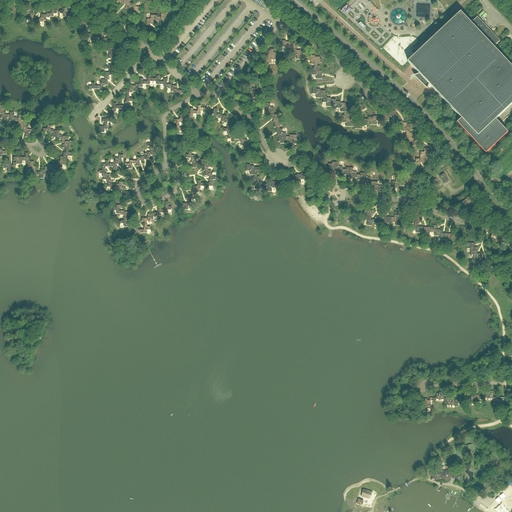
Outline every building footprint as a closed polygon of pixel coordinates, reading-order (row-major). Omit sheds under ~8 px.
[(165,0),(166,7),(167,7),(167,10),(167,14),(170,14),(171,14),(171,9),(173,9),(173,4),(175,4),(174,0),(165,0)] [(129,4),(125,4),(125,9),(127,9),(127,11),(132,11),(132,13),(136,13),(136,14),(140,14),(140,8),(136,8),(136,4),(129,4)] [(349,4),(341,11),(345,15),(352,8),(349,4)] [(406,23),(405,9),(393,11),(394,24),(406,23)] [(161,21),(163,21),(162,24),(166,24),(166,23),(168,23),(168,18),(170,18),(170,14),(167,14),(167,10),(165,10),(165,14),(161,14),(161,17),(161,21)] [(486,153),(508,133),(502,127),(496,119),(511,104),(511,67),(493,47),(500,41),(492,32),(477,17),(471,23),(469,21),(460,12),(408,62),(420,75),(415,76),(427,88),(429,84),(437,92),(461,119),(457,123),(486,153)] [(161,21),(161,17),(158,17),(158,15),(150,15),(150,19),(146,19),(146,25),(150,25),(150,24),(154,24),(154,23),(159,23),(159,21),(161,21)] [(105,72),(106,76),(109,76),(109,75),(114,75),(114,71),(112,71),(112,67),(117,67),(117,64),(115,64),(115,58),(117,58),(117,55),(112,55),(112,51),(114,51),(114,48),(109,48),(109,43),(107,43),(107,38),(104,38),(104,37),(103,37),(103,32),(100,32),(100,35),(97,35),(97,38),(100,38),(100,41),(101,41),(101,44),(104,44),(105,47),(105,51),(109,51),(109,54),(108,54),(108,58),(111,58),(112,64),(108,65),(108,69),(109,69),(109,72),(105,72)] [(87,34),(87,37),(91,37),(91,41),(92,41),(93,41),(94,41),(94,38),(97,38),(97,35),(97,34),(91,34),(91,33),(88,33),(88,34),(87,34)] [(286,41),(282,41),(282,47),(286,47),(286,51),(293,51),(293,55),(297,56),(296,59),(304,60),(304,58),(307,58),(307,61),(311,61),(311,65),(314,65),(314,68),(312,68),(312,75),(316,75),(316,79),(322,79),(322,76),(321,76),(321,71),(320,71),(320,66),(318,66),(318,63),(321,63),(322,59),(320,59),(320,57),(315,57),(315,56),(311,56),(311,54),(306,54),(306,52),(301,52),(301,51),(297,50),(297,46),(295,46),(295,43),(290,43),(290,42),(286,42),(286,41)] [(274,49),(270,49),(270,51),(268,51),(268,56),(267,56),(266,60),(265,60),(265,65),(263,65),(263,70),(262,70),(261,74),(260,74),(260,79),(258,79),(258,84),(256,84),(256,88),(252,88),(252,90),(249,90),(249,95),(248,95),(248,99),(247,99),(247,103),(253,103),(253,99),(257,99),(257,92),(261,92),(262,89),(265,89),(266,81),(264,81),(264,78),(267,78),(267,74),(270,74),(271,67),(269,67),(269,64),(272,64),(272,60),(275,60),(276,53),(274,53),(274,49)] [(150,76),(147,76),(147,81),(143,82),(143,79),(140,79),(140,85),(135,85),(135,86),(130,87),(130,90),(129,90),(129,91),(124,92),(124,95),(123,95),(123,98),(124,98),(124,105),(116,105),(116,103),(113,103),(113,108),(112,108),(112,109),(108,109),(109,114),(107,115),(107,119),(102,119),(102,123),(104,122),(104,126),(99,127),(99,130),(102,130),(102,133),(103,133),(104,133),(105,133),(105,129),(108,129),(108,125),(108,122),(111,122),(111,118),(112,118),(111,115),(115,114),(115,112),(116,111),(116,108),(119,108),(121,108),(121,111),(124,111),(124,108),(127,108),(127,101),(130,101),(130,99),(131,99),(131,98),(130,98),(130,94),(133,94),(133,93),(136,93),(136,89),(139,89),(139,88),(143,88),(143,85),(146,85),(150,85),(150,82),(156,82),(156,85),(161,85),(164,85),(164,88),(168,88),(168,89),(171,89),(171,92),(174,92),(174,93),(177,93),(177,97),(180,97),(180,94),(183,94),(183,90),(177,90),(177,89),(177,86),(171,86),(171,84),(167,84),(167,79),(163,79),(163,81),(159,81),(159,76),(156,76),(156,78),(150,78),(150,76)] [(316,88),(312,88),(312,94),(316,94),(316,98),(323,98),(323,103),(326,103),(326,107),(334,107),(334,105),(337,105),(337,108),(341,108),(340,112),(344,112),(344,116),(342,115),(342,123),(346,123),(345,127),(355,127),(355,129),(362,129),(362,125),(366,126),(366,123),(370,123),(369,125),(377,125),(377,121),(381,122),(381,119),(384,119),(384,121),(391,121),(391,117),(395,117),(396,111),(392,111),(392,112),(387,112),(387,113),(382,113),(382,115),(377,115),(377,116),(373,116),(373,117),(368,117),(368,119),(363,119),(363,120),(358,120),(358,121),(353,121),(353,123),(351,123),(351,119),(350,119),(350,114),(348,114),(348,111),(351,111),(351,107),(350,107),(350,105),(345,105),(345,103),(341,103),(341,102),(336,102),(336,100),(331,99),(331,98),(327,98),(327,93),(325,93),(325,91),(320,91),(320,89),(316,89),(316,88)] [(0,113),(1,114),(1,118),(3,118),(3,123),(6,123),(6,118),(9,118),(9,121),(11,121),(11,126),(14,126),(15,121),(18,121),(17,124),(20,124),(19,128),(23,128),(23,133),(25,133),(25,137),(28,137),(28,133),(31,133),(31,129),(27,129),(27,127),(26,127),(26,120),(22,120),(22,118),(21,118),(21,115),(18,115),(18,118),(14,118),(14,115),(13,115),(13,112),(9,112),(9,115),(5,115),(6,112),(4,112),(4,106),(0,106),(0,104),(0,103),(0,113)] [(270,103),(264,103),(264,107),(265,107),(265,112),(266,112),(266,117),(268,117),(268,118),(273,118),(273,123),(274,123),(274,128),(276,128),(276,133),(277,133),(277,137),(278,137),(278,142),(280,142),(280,144),(284,144),(284,140),(287,140),(287,143),(292,143),(292,144),(296,144),(296,147),(294,147),(294,152),(293,152),(293,156),(291,156),(291,160),(298,160),(298,156),(302,156),(302,149),(300,149),(300,139),(297,139),(297,135),(289,135),(289,137),(286,137),(286,133),(282,133),(282,129),(280,129),(280,126),(282,126),(282,119),(278,118),(278,115),(274,115),(274,107),(270,107),(270,103)] [(201,107),(198,106),(197,112),(193,111),(193,109),(190,108),(190,114),(185,114),(185,115),(180,115),(180,118),(179,118),(179,119),(174,119),(174,122),(176,122),(176,130),(174,130),(174,134),(178,134),(179,131),(182,131),(182,128),(179,128),(179,125),(179,122),(182,122),(182,121),(185,121),(185,118),(188,118),(189,117),(193,118),(193,114),(196,115),(200,115),(200,112),(207,113),(207,116),(211,116),(214,116),(214,119),(218,120),(218,121),(221,121),(221,124),(224,125),(224,126),(227,126),(227,129),(224,128),(224,132),(226,132),(227,132),(227,135),(228,135),(228,139),(232,139),(232,142),(235,142),(235,140),(237,140),(241,140),(240,143),(241,143),(241,146),(245,146),(244,149),(249,149),(249,146),(248,146),(248,141),(245,140),(244,140),(244,134),(240,134),(240,137),(232,136),(233,130),(234,130),(234,127),(233,127),(233,124),(227,123),(228,122),(227,122),(227,119),(222,118),(222,117),(217,116),(217,111),(218,109),(214,109),(214,111),(214,113),(210,113),(210,107),(207,107),(207,109),(201,109),(201,107)] [(403,121),(399,121),(399,128),(403,128),(403,132),(406,132),(406,135),(404,135),(404,142),(408,142),(408,146),(414,146),(414,143),(413,142),(413,138),(412,138),(412,133),(410,133),(410,130),(413,130),(413,126),(412,126),(412,124),(407,124),(407,123),(403,123),(403,121)] [(51,126),(47,125),(47,129),(43,129),(43,132),(47,132),(47,134),(51,134),(51,137),(56,138),(56,140),(61,140),(61,143),(64,143),(64,145),(62,145),(62,148),(65,148),(65,153),(63,153),(63,157),(60,157),(60,161),(57,161),(57,165),(49,165),(49,167),(44,167),(44,170),(40,170),(40,172),(35,172),(36,166),(33,166),(33,162),(30,162),(30,158),(28,158),(28,153),(25,153),(25,157),(13,157),(13,161),(15,161),(15,163),(12,163),(12,166),(11,166),(11,164),(2,164),(2,167),(5,167),(5,168),(7,168),(7,172),(11,172),(11,169),(15,169),(15,166),(16,166),(16,164),(22,164),(22,161),(26,161),(26,163),(27,163),(27,170),(31,170),(31,172),(32,172),(32,175),(40,175),(40,179),(43,179),(43,175),(46,175),(46,173),(52,173),(52,169),(54,169),(54,168),(57,168),(57,170),(61,170),(61,167),(62,167),(62,165),(66,165),(66,159),(67,159),(68,156),(72,156),(72,153),(68,153),(68,149),(70,149),(71,142),(65,142),(65,137),(62,136),(62,135),(59,135),(59,131),(53,131),(53,130),(51,130),(51,126)] [(154,140),(150,140),(150,144),(146,144),(146,147),(149,147),(149,149),(149,152),(146,152),(146,153),(143,153),(143,157),(140,157),(140,158),(136,158),(136,161),(133,161),(129,161),(129,164),(126,164),(125,164),(125,165),(126,165),(126,167),(128,167),(128,169),(132,169),(132,164),(136,164),(136,166),(139,167),(139,161),(143,161),(143,160),(149,160),(149,157),(150,157),(150,155),(155,155),(155,152),(152,152),(152,144),(154,144),(154,140)] [(430,149),(424,148),(424,152),(420,152),(420,159),(415,159),(415,163),(411,162),(411,170),(413,170),(413,173),(410,173),(410,177),(406,176),(406,180),(403,180),(403,178),(395,178),(395,182),(391,181),(391,188),(395,188),(395,187),(399,187),(399,186),(404,186),(404,184),(407,184),(407,187),(411,188),(411,186),(413,186),(413,181),(415,181),(415,177),(416,177),(416,172),(419,172),(419,167),(420,167),(420,163),(425,163),(425,161),(427,161),(427,157),(429,157),(429,152),(430,152),(430,149)] [(191,152),(188,152),(188,155),(185,154),(185,158),(191,158),(191,163),(192,163),(192,168),(195,168),(195,166),(203,166),(203,170),(204,170),(204,176),(207,176),(207,177),(209,177),(209,183),(201,183),(201,181),(197,180),(197,186),(196,186),(193,186),(193,192),(191,192),(191,196),(186,196),(186,199),(188,200),(188,204),(183,203),(183,207),(185,207),(185,210),(187,210),(188,210),(188,207),(191,207),(192,202),(191,202),(191,199),(195,199),(195,195),(196,195),(196,192),(199,192),(199,189),(200,189),(200,186),(203,186),(206,187),(206,189),(209,190),(209,186),(212,186),(212,180),(215,180),(215,178),(216,178),(216,177),(215,177),(212,177),(212,173),(211,173),(211,170),(207,170),(207,167),(207,163),(203,163),(204,160),(203,160),(203,159),(202,159),(202,160),(200,160),(200,162),(198,162),(198,163),(195,162),(195,159),(194,159),(194,155),(191,155),(191,152)] [(123,155),(118,155),(118,158),(115,158),(115,161),(114,161),(114,164),(111,164),(108,164),(108,161),(105,161),(105,164),(102,164),(102,171),(99,171),(99,172),(99,173),(99,174),(102,174),(102,177),(104,177),(104,180),(107,180),(107,183),(108,183),(108,187),(111,187),(111,191),(112,191),(114,191),(114,188),(116,188),(119,188),(119,191),(120,191),(120,195),(123,195),(123,198),(127,198),(127,195),(129,195),(129,192),(124,192),(124,187),(122,187),(122,182),(119,182),(119,184),(111,184),(111,180),(110,180),(110,174),(107,174),(105,174),(105,167),(113,167),(113,170),(117,170),(117,164),(118,164),(121,164),(121,158),(123,158),(123,155)] [(339,163),(332,162),(332,164),(328,164),(328,168),(330,168),(330,170),(334,170),(334,172),(339,172),(339,173),(344,173),(344,175),(348,176),(348,177),(353,177),(353,178),(358,179),(358,181),(363,181),(363,182),(367,183),(367,187),(368,187),(368,190),(373,190),(373,191),(377,191),(377,192),(381,193),(381,186),(378,186),(378,182),(371,182),(371,178),(367,177),(367,174),(360,173),(360,175),(357,175),(357,172),(353,172),(353,168),(346,168),(346,169),(343,169),(343,167),(339,167),(339,163)] [(250,165),(246,165),(246,171),(250,171),(250,175),(254,175),(253,179),(252,178),(252,186),(255,186),(255,190),(265,190),(265,192),(272,192),(272,188),(276,188),(276,186),(279,186),(279,188),(287,188),(287,184),(290,184),(291,181),(294,181),(294,183),(301,183),(301,180),(305,180),(305,173),(301,173),(301,175),(297,174),(297,176),(292,176),(292,178),(287,178),(287,179),(282,179),(282,180),(277,180),(277,182),(272,182),(272,183),(268,183),(268,184),(263,184),(263,186),(261,186),(261,182),(259,182),(259,177),(257,177),(257,175),(257,174),(261,174),(261,170),(259,170),(259,168),(254,168),(254,166),(250,166),(250,165)] [(439,177),(444,184),(449,181),(444,174),(439,177)] [(476,206),(470,196),(460,203),(462,207),(465,205),(469,211),(476,206)] [(168,205),(165,205),(165,210),(161,210),(161,207),(158,207),(158,213),(153,213),(153,214),(148,214),(148,217),(147,217),(147,219),(142,219),(142,222),(144,222),(144,230),(138,230),(138,229),(137,229),(137,225),(132,225),(132,224),(127,224),(127,216),(130,216),(130,212),(124,212),(124,211),(120,211),(120,206),(117,206),(117,208),(114,208),(114,211),(117,211),(117,214),(121,214),(121,215),(124,215),(124,218),(124,221),(121,221),(121,223),(120,223),(120,224),(121,224),(124,224),(124,227),(128,227),(128,228),(131,228),(131,232),(134,232),(134,233),(137,233),(137,236),(138,236),(138,237),(139,237),(139,236),(141,236),(141,233),(147,233),(147,230),(150,230),(150,227),(148,227),(148,225),(147,225),(147,222),(150,222),(150,220),(153,220),(153,217),(157,217),(157,216),(161,216),(161,213),(164,213),(168,213),(168,210),(171,210),(172,210),(172,209),(171,209),(171,207),(168,207),(168,205)] [(370,209),(363,208),(363,212),(366,212),(366,217),(364,217),(364,221),(367,221),(367,226),(372,226),(372,223),(382,224),(390,224),(390,223),(395,223),(395,226),(399,227),(399,220),(396,220),(397,218),(397,216),(394,216),(394,218),(388,217),(388,218),(385,218),(385,217),(383,217),(383,218),(380,217),(380,218),(374,218),(374,219),(373,219),(372,220),(371,220),(371,215),(373,215),(374,211),(372,210),(372,211),(370,211),(370,209)] [(414,216),(411,216),(411,223),(414,223),(413,230),(416,230),(415,233),(418,233),(419,233),(429,234),(430,232),(434,233),(434,236),(440,236),(440,240),(442,240),(444,240),(454,241),(454,234),(451,234),(451,235),(448,234),(444,233),(444,234),(442,234),(443,230),(436,229),(436,228),(437,226),(433,225),(433,228),(427,227),(427,228),(422,227),(420,226),(420,227),(418,227),(418,223),(419,224),(420,217),(417,217),(414,217),(414,216)] [(474,243),(468,243),(467,245),(467,246),(467,249),(470,249),(470,255),(473,255),(473,260),(471,259),(471,263),(474,264),(474,269),(479,269),(479,266),(490,267),(490,266),(498,267),(498,265),(503,266),(502,275),(504,275),(504,279),(507,279),(508,279),(510,279),(510,278),(511,278),(511,298),(511,299),(511,298),(511,272),(510,273),(510,272),(508,272),(508,273),(506,273),(507,263),(504,262),(504,261),(505,261),(505,259),(501,258),(501,261),(495,260),(495,261),(493,261),(493,260),(490,260),(487,260),(487,261),(482,260),(482,262),(480,262),(478,262),(478,257),(481,257),(481,253),(479,253),(479,254),(477,253),(477,247),(473,247),(474,245),(474,243)] [(491,391),(490,391),(490,392),(486,392),(485,394),(484,394),(484,395),(485,395),(485,397),(478,396),(478,395),(475,395),(475,396),(471,396),(471,398),(470,398),(470,399),(471,399),(471,402),(466,401),(467,397),(464,396),(464,395),(461,395),(461,396),(458,396),(458,399),(453,399),(453,398),(449,397),(449,399),(447,399),(447,398),(444,397),(445,397),(445,396),(444,396),(444,394),(440,394),(440,393),(437,392),(437,394),(436,394),(436,396),(434,396),(434,397),(436,397),(436,398),(429,398),(429,401),(428,401),(428,399),(427,399),(427,401),(424,401),(424,406),(423,406),(423,410),(424,410),(424,412),(427,412),(427,409),(430,409),(430,401),(436,402),(436,399),(444,400),(443,404),(455,405),(455,406),(458,406),(458,402),(466,403),(466,405),(472,405),(472,402),(479,402),(479,400),(485,400),(485,398),(493,399),(492,404),(503,405),(503,407),(507,407),(507,404),(504,404),(504,399),(502,399),(502,398),(498,397),(498,399),(496,399),(496,398),(493,398),(493,393),(491,393),(491,391)] [(450,479),(451,477),(452,474),(448,470),(443,471),(443,473),(439,469),(434,470),(432,475),(436,479),(441,478),(442,476),(445,480),(450,479)] [(370,500),(372,492),(363,489),(361,497),(370,500)]
